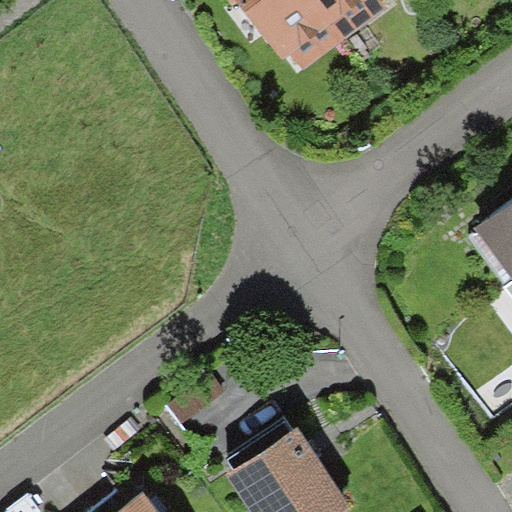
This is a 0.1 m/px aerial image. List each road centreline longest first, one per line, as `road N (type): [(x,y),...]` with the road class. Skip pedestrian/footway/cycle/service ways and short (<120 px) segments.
road 1 (residential): [(312,227),(0,486)]
road 2 (residential): [(312,227),(505,511)]
road 3 (residential): [(158,0),(312,227)]
road 4 (residential): [(312,227),(511,75)]
